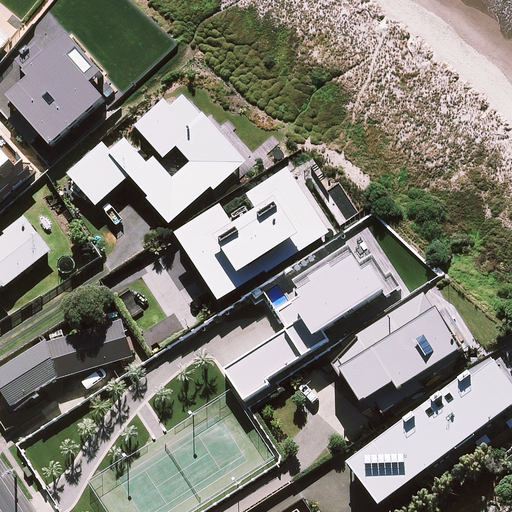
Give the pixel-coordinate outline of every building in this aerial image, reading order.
[(29,121),(19,130),(30,143),(41,134),(52,147),(100,106),(53,52),(6,93),(29,121)] [(118,158),(115,160),(136,182),(155,203),(153,204),(176,229),(217,192),(221,196),(252,168),(191,102),(178,114),(171,106),(142,132),(170,164),(183,152),(197,168),(179,184),(160,163),(154,169),(132,145),(118,158)] [(0,141),(0,195),(27,173),(0,141)] [(115,160),(118,158),(109,148),(74,180),(103,212),(136,182),(115,160)] [(224,216),(182,241),(223,308),(330,242),(287,172),(245,198),(258,219),(235,233),(224,216)] [(0,248),(0,300),(58,255),(31,220),(9,237),(11,240),(0,248)] [(365,269),(353,251),(300,286),(308,298),(282,316),(293,333),(230,375),(251,405),(274,390),(271,386),(333,345),(329,339),(390,299),(391,301),(405,292),(395,278),(391,281),(377,261),(365,269)] [(176,334),(141,279),(115,295),(150,350),(176,334)] [(466,350),(430,292),(372,328),(338,366),(368,412),(381,404),(387,413),(426,388),(421,378),(466,350)] [(202,316),(194,303),(173,316),(181,330),(202,316)] [(128,326),(54,348),(0,382),(0,383),(19,414),(69,382),(139,361),(128,326)] [(511,344),(502,355),(511,363),(511,344)] [(382,511),(511,416),(511,375),(496,354),(464,378),(347,465),(381,511),(382,511)]
